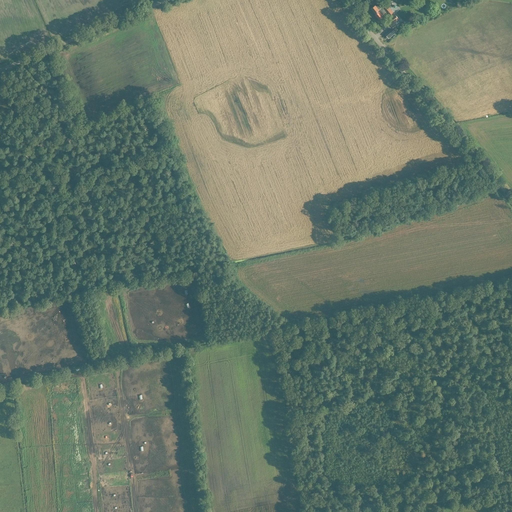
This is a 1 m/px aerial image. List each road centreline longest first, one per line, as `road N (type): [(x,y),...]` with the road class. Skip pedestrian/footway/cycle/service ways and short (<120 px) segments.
road 1 (unclassified): [(511,196),(342,0)]
road 2 (unclassified): [(0,70),(166,0)]
